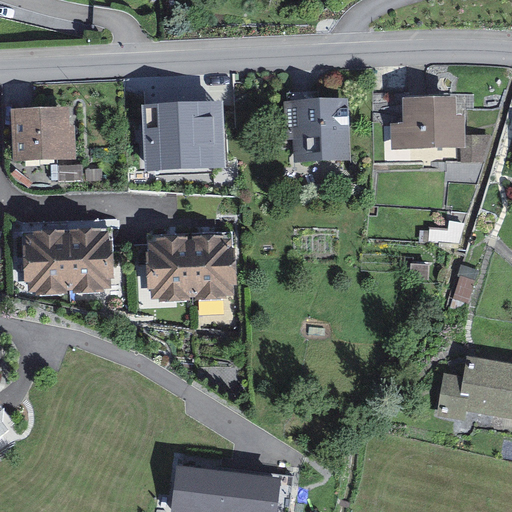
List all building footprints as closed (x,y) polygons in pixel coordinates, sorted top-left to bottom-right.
[(407,113),(389,113),(389,141),(462,140),(461,87),(407,88),(407,113)] [(357,95),(299,95),(298,146),(356,147),(357,95)] [(166,113),(168,166),(219,164),(217,111),(166,113)] [(16,115),(17,160),(71,159),(71,131),(64,131),(64,114),(16,115)] [(467,146),(454,145),(452,160),(480,161),(484,134),(469,132),(467,146)] [(458,215),(436,210),(431,238),(453,242),(458,215)] [(68,235),(70,288),(110,286),(108,233),(68,235)] [(28,237),(30,289),(70,288),(68,235),(28,237)] [(189,240),(191,298),(230,296),(228,238),(189,240)] [(149,241),(152,299),(191,298),(189,240),(149,241)] [(444,380),(437,413),(463,418),(465,406),(511,415),(511,371),(470,364),(466,384),(444,380)] [(0,409),(0,443),(16,432),(0,409)] [(272,511),(276,484),(178,472),(174,511),(183,511),(272,511)]
